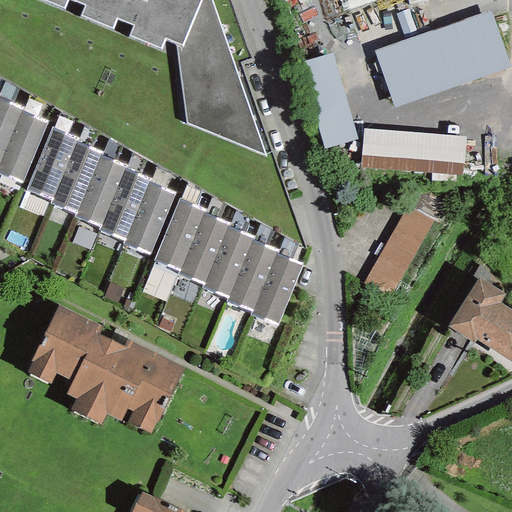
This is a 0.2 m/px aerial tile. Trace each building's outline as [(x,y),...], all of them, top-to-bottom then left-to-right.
[(66,0),(68,0),(76,3),(77,0),(42,0),(63,8),(66,0)] [(77,0),(76,3),(85,6),(81,16),(111,29),(115,19),(135,26),(131,36),(160,48),(164,38),(176,43),(183,46),(201,0),(77,0)] [(201,0),(183,46),(176,43),(187,126),(265,156),(211,0),(201,0)] [(492,25),(373,65),(392,120),(510,81),(492,25)] [(304,63),(328,151),(358,143),(334,55),(304,63)] [(21,110),(0,100),(0,160),(20,112),(21,110)] [(47,123),(20,112),(0,160),(0,174),(21,184),(47,123)] [(78,138),(52,127),(26,189),(51,200),(76,141),(78,138)] [(466,176),(466,135),(363,134),(363,175),(466,176)] [(101,152),(76,141),(51,200),(50,204),(75,214),(101,156),(101,152)] [(126,167),(101,156),(75,214),(74,217),(99,228),(100,224),(123,170),(126,167)] [(149,181),(123,170),(100,224),(99,228),(98,231),(123,241),(148,183),(149,181)] [(174,194),(148,183),(123,241),(122,244),(148,255),(174,194)] [(206,209),(180,198),(154,260),(180,271),(204,212),(206,209)] [(400,293),(431,213),(401,201),(369,282),(400,293)] [(230,223),(204,212),(180,271),(178,275),(204,285),(229,227),(230,223)] [(254,238),(229,227),(204,285),(202,288),(227,299),(229,296),(252,241),(254,238)] [(277,252),(252,241),(229,296),(227,299),(226,302),(252,313),(276,254),(277,252)] [(302,265),(276,254),(252,313),(251,315),(277,326),(302,265)] [(478,278),(447,327),(473,343),(475,340),(511,363),(511,309),(500,302),(505,295),(478,278)] [(101,327),(59,305),(30,361),(34,362),(28,374),(51,385),(57,373),(72,381),(65,394),(75,400),(69,411),(100,426),(106,413),(149,435),(183,368),(127,340),(124,347),(97,334),(101,327)] [(183,511),(142,491),(131,511),(183,511)]
